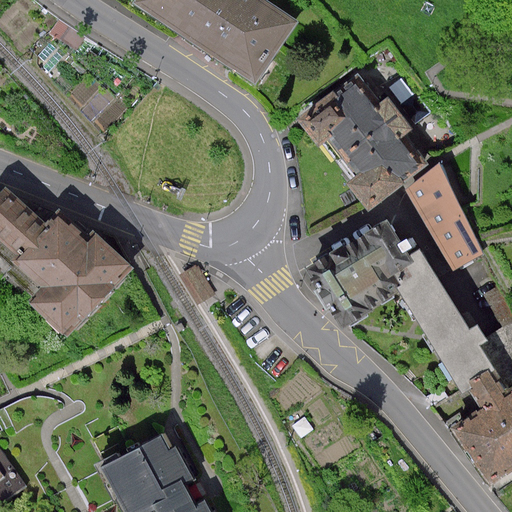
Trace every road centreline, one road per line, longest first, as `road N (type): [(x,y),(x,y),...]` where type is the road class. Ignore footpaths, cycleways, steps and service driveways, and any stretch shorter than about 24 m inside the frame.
road 1 (tertiary): [(488,511),(435,447),(234,245)]
road 2 (tertiary): [(69,0),(225,100),(256,129),(267,164),(266,206),(234,245)]
road 3 (tertiary): [(234,245),(135,221),(0,166)]
